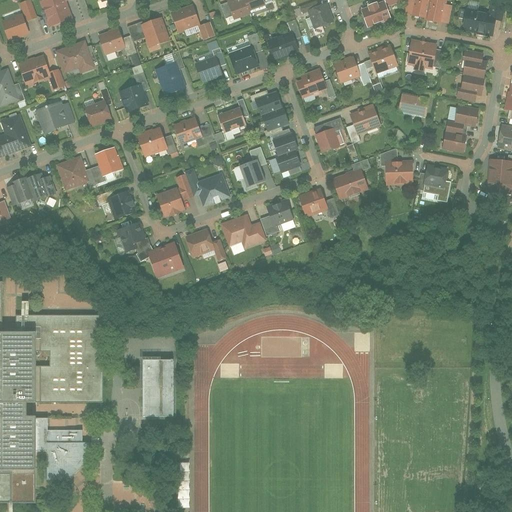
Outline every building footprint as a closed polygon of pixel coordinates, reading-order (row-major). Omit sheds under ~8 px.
[(24,14),(2,22),(9,42),(29,35),(25,24),(37,19),(30,0),(29,0),(20,3),(24,14)] [(50,0),(40,4),(49,29),(73,20),(66,3),(73,0),(50,0)] [(226,0),(235,21),(251,15),(249,11),(265,4),(263,0),(226,0)] [(384,0),(385,2),(362,10),(368,28),(391,20),(388,9),(402,4),(400,0),(384,0)] [(411,0),(408,15),(425,20),(430,0),(411,0)] [(444,0),(430,0),(425,20),(443,24),(449,1),(444,0)] [(303,15),(308,13),(314,30),(330,25),(323,6),(318,8),(316,3),(300,8),(303,15)] [(195,7),(172,16),(178,33),(198,26),(204,42),(215,38),(209,22),(201,25),(195,7)] [(467,9),(463,31),(491,37),(496,15),(467,9)] [(161,20),(142,27),(149,49),(169,42),(161,20)] [(119,30),(100,37),(106,55),(126,49),(119,30)] [(292,33),(268,41),(275,60),(298,51),(292,33)] [(85,42),(57,53),(65,73),(80,67),(82,74),(95,68),(85,42)] [(432,71),(437,46),(411,42),(407,67),(432,71)] [(370,53),(378,75),(397,68),(389,46),(370,53)] [(252,47),(229,56),(237,75),(260,66),(252,47)] [(215,58),(195,65),(203,85),(223,77),(219,67),(224,65),(218,48),(212,50),(215,58)] [(458,90),(457,100),(477,103),(478,95),(483,95),(487,66),(482,65),(484,54),(463,52),(462,64),(466,64),(463,90),(458,90)] [(43,57),(21,65),(29,85),(49,77),(54,91),(64,87),(57,68),(49,71),(43,57)] [(336,63),(342,83),(361,77),(355,57),(336,63)] [(177,63),(155,71),(165,98),(186,90),(177,63)] [(8,70),(0,73),(0,106),(1,108),(24,100),(17,81),(13,83),(8,70)] [(322,72),(297,82),(305,101),(330,92),(322,72)] [(141,85),(119,94),(127,115),(149,106),(141,85)] [(289,126),(276,93),(268,96),(267,90),(253,96),(268,133),(289,126)] [(404,95),(400,113),(425,118),(429,100),(404,95)] [(105,101),(85,109),(93,129),(113,121),(105,101)] [(36,112),(46,136),(65,129),(56,104),(36,112)] [(228,133),(246,125),(238,108),(220,116),(228,133)] [(381,127),(374,108),(350,116),(354,127),(347,129),(353,145),(361,143),(359,135),(381,127)] [(448,124),(444,151),(466,154),(468,139),(462,138),(464,127),(476,129),(479,111),(457,108),(455,125),(448,124)] [(6,136),(0,137),(0,158),(32,148),(21,115),(1,122),(6,136)] [(201,138),(195,119),(174,126),(180,145),(201,138)] [(511,127),(503,126),(499,151),(511,153),(511,127)] [(167,149),(160,130),(138,137),(145,157),(167,149)] [(317,136),(323,155),(339,150),(333,131),(317,136)] [(293,135),(272,143),(278,158),(275,160),(282,176),(301,169),(295,153),(300,151),(293,135)] [(353,145),(346,147),(349,155),(356,152),(353,145)] [(90,170),(96,187),(108,182),(106,177),(123,171),(114,148),(95,155),(100,166),(90,170)] [(387,186),(413,185),(413,162),(398,163),(397,152),(381,152),(381,168),(387,168),(387,186)] [(80,159),(57,167),(66,192),(87,184),(89,189),(96,187),(90,170),(85,172),(80,159)] [(257,185),(265,182),(258,161),(240,167),(244,180),(242,180),(246,192),(258,188),(257,185)] [(355,173),(335,181),(342,198),(367,190),(360,173),(370,170),(366,161),(353,166),(355,173)] [(511,163),(491,162),(490,178),(511,179),(511,163)] [(428,168),(425,186),(446,191),(449,173),(428,168)] [(185,173),(193,195),(198,193),(203,207),(231,198),(222,174),(200,182),(195,169),(185,173)] [(179,188),(158,195),(166,218),(186,211),(181,199),(193,195),(185,173),(175,176),(179,188)] [(16,185),(7,188),(13,206),(35,198),(36,202),(57,195),(51,177),(39,181),(37,174),(15,181),(16,185)] [(511,190),(511,179),(490,178),(488,194),(511,196),(511,190)] [(322,191),(299,201),(305,217),(322,211),(320,206),(327,204),(322,191)] [(108,200),(116,220),(136,212),(128,193),(108,200)] [(0,217),(2,223),(14,219),(7,200),(0,202),(0,217)] [(270,217),(259,222),(266,238),(279,231),(277,227),(294,221),(285,203),(267,209),(270,217)] [(249,214),(220,225),(229,248),(242,243),(245,251),(267,242),(266,238),(259,222),(253,224),(249,214)] [(140,223),(117,232),(125,252),(147,244),(140,223)] [(207,231),(185,238),(190,257),(214,249),(220,265),(228,261),(220,241),(212,243),(207,231)] [(173,244),(147,253),(158,278),(183,269),(173,244)] [(266,257),(280,252),(278,245),(263,250),(266,257)] [(0,500),(31,500),(31,453),(45,453),(45,481),(51,481),(56,481),(62,480),(67,479),(73,476),(77,473),(81,470),(84,464),(86,459),(87,455),(88,450),(87,443),(81,443),(81,433),(47,433),(47,418),(26,418),(26,402),(100,402),(101,318),(15,318),(15,334),(0,334),(0,500)] [(172,360),(143,360),(143,414),(172,414),(172,360)]
